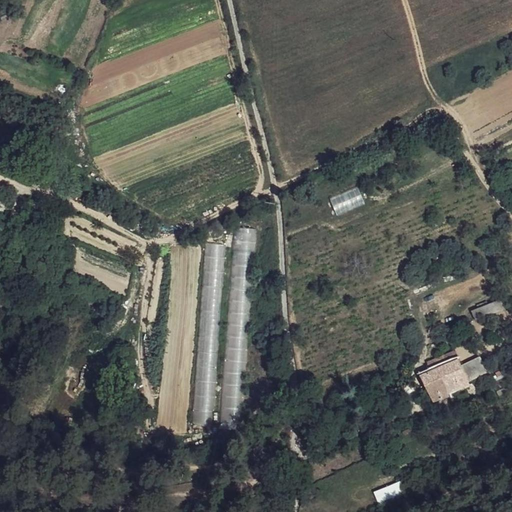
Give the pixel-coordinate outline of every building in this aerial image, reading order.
[(233,273),(252,272),(250,229),(231,229),(233,273)] [(25,263),(21,270),(93,302),(97,294),(25,263)] [(238,277),(228,276),(220,422),(241,423),(249,282),(237,281),(238,277)] [(500,300),(481,308),(484,317),(503,309),(500,300)] [(449,354),(429,363),(433,371),(453,361),(449,354)] [(433,371),(420,377),(433,402),(439,399),(443,400),(450,399),(467,391),(465,387),(470,385),(469,381),(463,368),(457,359),(453,361),(433,371)] [(479,360),(462,367),(469,381),(486,373),(479,360)] [(503,374),(492,380),(495,384),(505,378),(503,374)] [(193,424),(211,423),(210,401),(192,402),(193,424)] [(402,481),(373,491),(378,506),(407,495),(402,481)]
